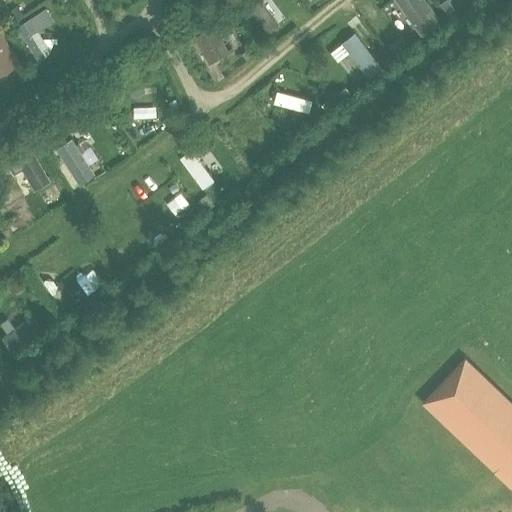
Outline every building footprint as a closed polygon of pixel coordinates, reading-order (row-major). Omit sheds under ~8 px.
[(244,0),(245,0),(268,32),(279,24),(260,0),(244,0)] [(421,0),(396,0),(422,36),(434,27),(424,13),(429,10),(421,0)] [(448,0),(444,0),(440,4),(447,13),(454,7),(448,0)] [(12,10),(18,17),(22,14),(17,7),(12,10)] [(46,8),(16,27),(38,61),(53,52),(39,31),(54,21),(46,8)] [(214,26),(194,37),(209,64),(230,53),(214,26)] [(0,76),(21,63),(0,30),(0,76)] [(356,32),(343,42),(370,78),(384,67),(356,32)] [(392,46),(397,54),(410,45),(404,37),(392,46)] [(341,104),(352,96),(346,88),(336,96),(341,104)] [(322,105),(328,113),(339,105),(333,97),(322,105)] [(48,144),(56,138),(50,130),(42,136),(48,144)] [(74,140),(58,150),(80,184),(96,173),(82,153),(86,151),(80,142),(77,144),(74,140)] [(51,180),(29,144),(4,159),(14,175),(23,170),(35,190),(44,185),(51,180)] [(207,190),(224,177),(199,144),(182,157),(207,190)] [(207,195),(198,202),(205,212),(215,205),(207,195)] [(161,229),(156,234),(156,243),(160,244),(172,235),(173,231),(161,229)] [(58,281),(54,276),(45,276),(44,280),(54,292),(58,292),(58,281)] [(12,294),(24,289),(21,280),(9,285),(12,294)] [(7,319),(0,324),(7,333),(2,337),(11,349),(41,327),(31,314),(14,327),(7,319)] [(423,402),(496,472),(511,455),(511,402),(465,358),(423,402)]
